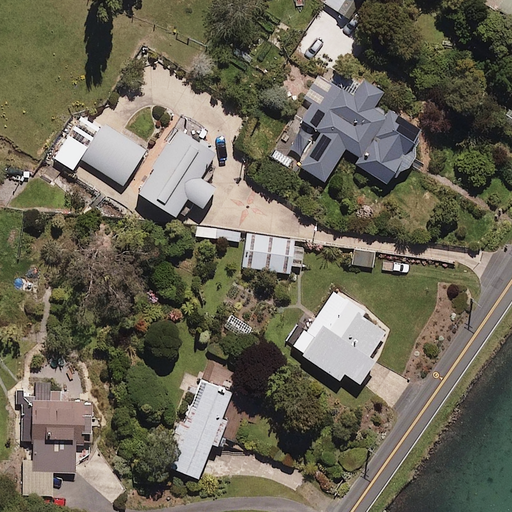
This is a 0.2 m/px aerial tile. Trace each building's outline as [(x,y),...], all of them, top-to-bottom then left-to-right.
[(358,5),(351,0),(326,0),(323,4),(339,15),(340,21),(345,21),(358,5)] [(511,0),(501,0),(495,10),(511,20),(511,0)] [(317,76),(303,99),(311,105),(301,122),(320,134),(298,169),(322,184),(343,151),(359,160),(354,168),(386,187),(397,168),(404,173),(415,156),(408,152),(420,134),(374,106),(381,94),(356,79),(346,94),(317,76)] [(143,146),(100,118),(77,154),(119,182),(143,146)] [(214,149),(175,126),(136,192),(183,220),(194,203),(200,206),(212,186),(197,177),(214,149)] [(191,233),(237,238),(238,228),(192,223),(191,233)] [(299,264),(301,242),(293,241),(293,237),(245,231),(241,264),(288,270),(289,263),(299,264)] [(372,250),(352,249),(350,262),(371,264),(372,250)] [(361,313),(338,298),(323,320),(320,317),(307,335),(301,331),(289,349),(339,382),(344,375),(358,385),(373,364),(366,359),(383,333),(359,317),(361,313)] [(82,425),(87,425),(87,406),(80,406),(80,397),(65,397),(65,390),(47,390),(47,379),(33,380),(33,396),(20,396),(20,438),(29,438),(29,450),(20,450),(21,493),(50,493),(50,469),(72,469),(72,439),(82,439),(82,425)] [(230,392),(201,380),(185,421),(181,419),(163,463),(197,477),(211,442),(216,444),(226,419),(220,417),(230,392)]
